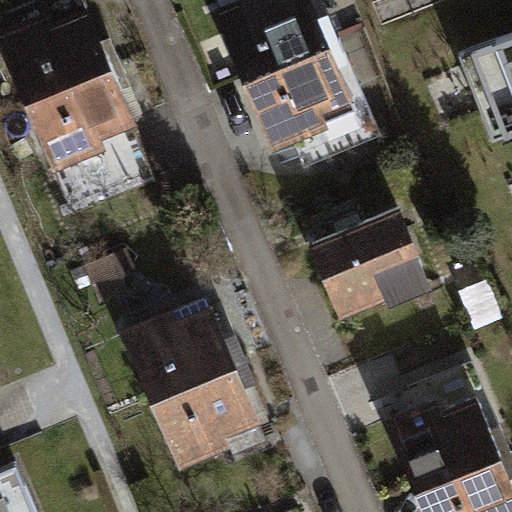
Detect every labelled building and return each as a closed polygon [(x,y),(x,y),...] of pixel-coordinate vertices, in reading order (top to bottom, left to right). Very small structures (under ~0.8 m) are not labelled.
[(106,0),(79,0),(8,32),(70,169),(163,126),(106,0)] [(339,0),(224,0),(277,133),(377,94),(339,0)] [(511,22),(467,40),(511,156),(511,22)] [(415,191),(310,239),(342,308),(447,261),(415,191)] [(225,284),(130,321),(184,462),(280,426),(225,284)] [(511,444),(484,386),(399,427),(440,511),(491,511),(511,502),(511,444)] [(54,511),(29,446),(0,456),(0,511),(54,511)]
